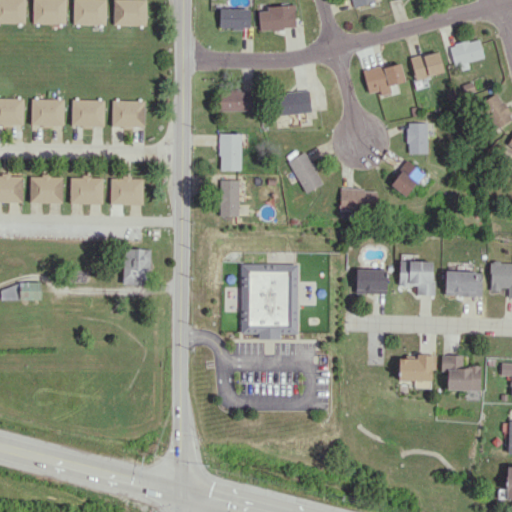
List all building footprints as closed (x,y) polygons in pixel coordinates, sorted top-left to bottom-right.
[(0,0),(0,22),(24,23),(24,0),(0,0)] [(65,0),(32,0),(32,23),(65,24),(65,0)] [(72,0),(72,24),(105,24),(105,0),(72,0)] [(145,0),(112,0),(112,24),(145,25),(145,0)] [(258,11),(258,29),(295,28),(294,4),(265,5),(265,10),(258,11)] [(218,28),(249,28),(249,8),(219,8),(218,28)] [(467,61),(483,57),(478,38),(450,45),(457,70),(469,67),(467,61)] [(410,56),(415,78),(443,72),(438,51),(410,56)] [(368,93),(378,90),(380,96),(391,92),(389,84),(404,80),(399,62),(384,66),(383,63),(362,69),(368,93)] [(220,110),(252,110),(252,89),(219,90),(220,110)] [(274,93),(276,115),(310,112),(309,90),(274,93)] [(478,102),(493,129),(511,118),(496,92),(478,102)] [(0,123),(22,124),(23,98),(0,96),(0,123)] [(30,98),(30,124),(62,125),(63,99),(30,98)] [(103,126),(103,99),(71,99),(70,125),(103,126)] [(143,126),(144,100),(111,99),(110,126),(143,126)] [(426,122),(406,122),(406,153),(427,153),(426,122)] [(240,133),(219,133),(218,170),(240,170),(240,133)] [(287,160),(304,192),(322,183),(305,151),(287,160)] [(423,171),(405,160),(389,185),(407,196),(423,171)] [(21,175),(0,174),(0,201),(21,202),(21,175)] [(28,202),(61,202),(61,176),(29,175),(28,202)] [(69,176),(69,203),(101,203),(101,176),(69,176)] [(109,203),(142,204),(142,177),(109,177),(109,203)] [(238,179),(218,179),(218,215),(238,216),(238,179)] [(339,209),(375,211),(376,189),(339,188),(339,209)] [(148,285),(149,248),(123,248),(122,284),(148,285)] [(432,295),(432,260),(398,260),(397,285),(415,285),(415,294),(432,295)] [(488,289),(507,289),(507,297),(511,297),(511,262),(488,262),(488,289)] [(240,263),(296,263),(296,333),(239,333),(240,263)] [(355,293),(385,293),(385,268),(354,268),(355,293)] [(480,271),(444,270),(443,295),(480,296),(480,271)] [(0,290),(0,300),(40,299),(40,283),(0,283),(0,290)] [(397,358),(397,379),(429,380),(430,354),(414,354),(414,358),(397,358)] [(445,389),(478,390),(479,366),(461,365),(462,355),(439,354),(439,371),(445,371),(445,389)] [(511,362),(500,362),(500,375),(511,375),(510,395),(511,395),(511,362)]
